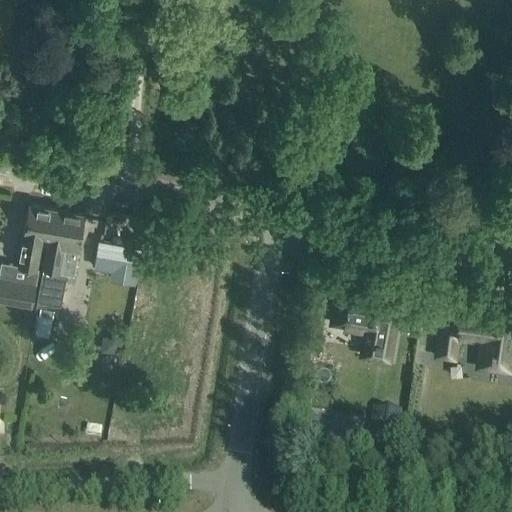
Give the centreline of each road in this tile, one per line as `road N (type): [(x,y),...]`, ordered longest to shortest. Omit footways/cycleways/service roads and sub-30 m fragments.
road 1 (unclassified): [(271,231),(218,202),(0,164)]
road 2 (unclassified): [(234,480),(271,231)]
road 3 (unclassified): [(511,264),(311,225),(271,231)]
road 4 (unclassified): [(234,480),(0,492)]
